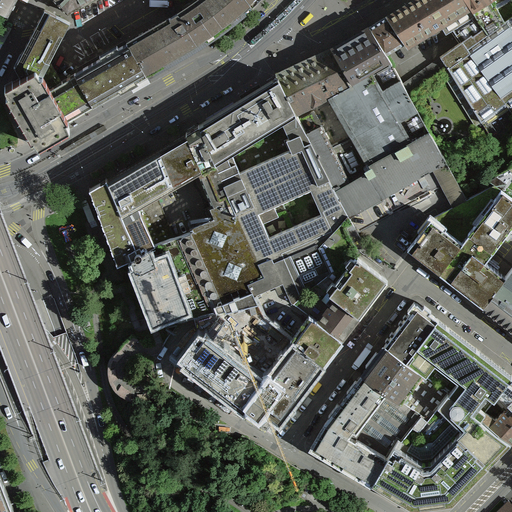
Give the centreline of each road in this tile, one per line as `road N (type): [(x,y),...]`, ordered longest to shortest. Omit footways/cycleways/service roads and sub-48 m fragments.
road 1 (unclassified): [(511,355),(410,276),(286,448)]
road 2 (residential): [(274,27),(0,171)]
road 3 (residential): [(42,192),(213,93),(274,27)]
road 4 (secondary): [(119,511),(87,363),(47,261)]
road 5 (secondary): [(75,473),(0,270)]
road 6 (unclassified): [(286,448),(166,376),(162,353)]
road 7 (secondary): [(0,393),(64,511)]
road 8 (unclassified): [(286,448),(389,511)]
road 9 (unclassified): [(380,0),(304,41),(274,27)]
